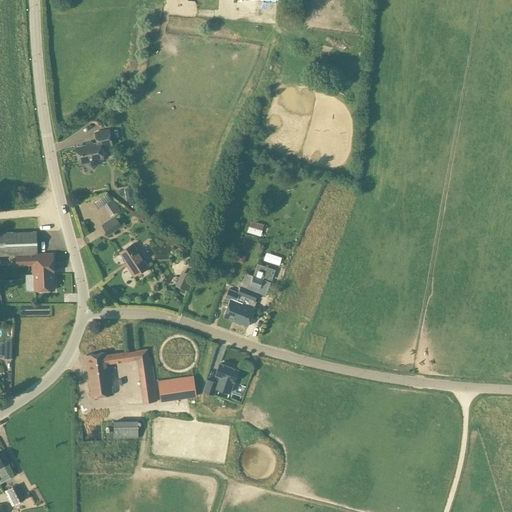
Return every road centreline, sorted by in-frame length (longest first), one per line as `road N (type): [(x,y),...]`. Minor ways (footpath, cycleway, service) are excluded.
road 1 (unclassified): [(84,313),(161,315),(364,375),(511,390)]
road 2 (tertiary): [(84,313),(41,108),(34,0)]
road 3 (tertiary): [(0,415),(64,365),(84,313)]
road 4 (track): [(468,388),(463,458),(446,511)]
